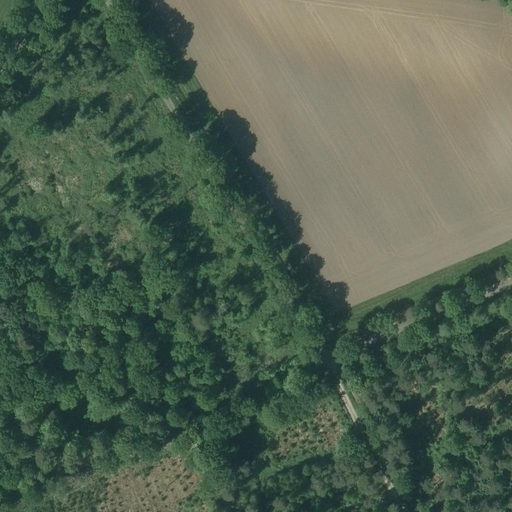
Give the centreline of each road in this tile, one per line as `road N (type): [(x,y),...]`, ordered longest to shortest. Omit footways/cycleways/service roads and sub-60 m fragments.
road 1 (unclassified): [(110,0),(331,362)]
road 2 (unclassified): [(331,362),(511,289)]
road 3 (unclassified): [(331,362),(405,511)]
